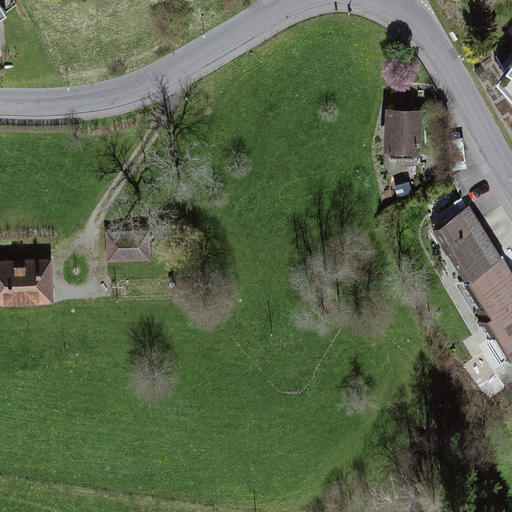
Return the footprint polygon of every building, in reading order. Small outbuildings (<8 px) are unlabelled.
[(504,0),(478,0),(489,13),(504,0)] [(434,110),(389,112),(391,159),(436,157),(434,110)] [(106,212),(111,268),(158,263),(153,208),(106,212)] [(511,363),(511,270),(476,213),(447,231),(480,283),(466,293),(511,364),(511,363)] [(0,258),(0,310),(60,307),(57,255),(0,258)]
